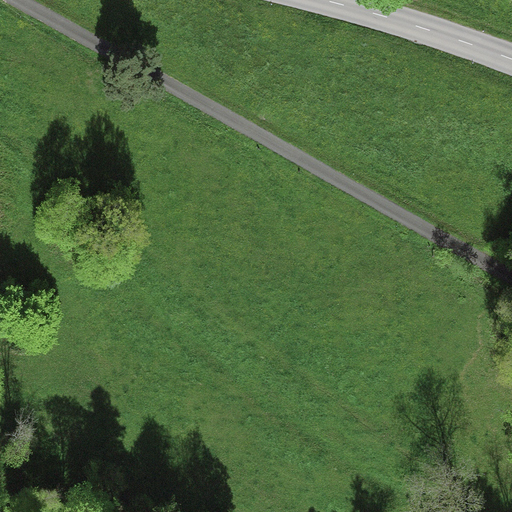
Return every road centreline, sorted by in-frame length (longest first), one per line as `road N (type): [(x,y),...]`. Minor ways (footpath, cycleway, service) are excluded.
road 1 (track): [(511,275),(18,0)]
road 2 (tertiary): [(324,0),(511,58)]
